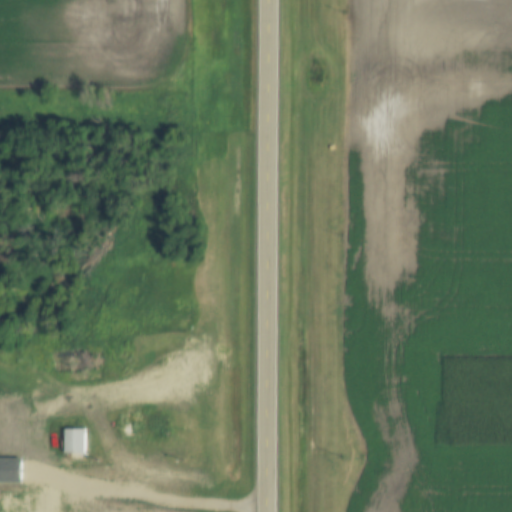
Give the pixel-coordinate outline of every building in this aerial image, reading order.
[(114,367),(132,367),(132,351),(114,351),(114,367)] [(166,440),(166,414),(119,414),(119,440),(166,440)] [(0,432),(2,434),(9,423),(0,417),(0,432)] [(85,454),(85,429),(64,429),(64,454),(85,454)] [(0,490),(9,490),(9,464),(0,463),(0,490)]
